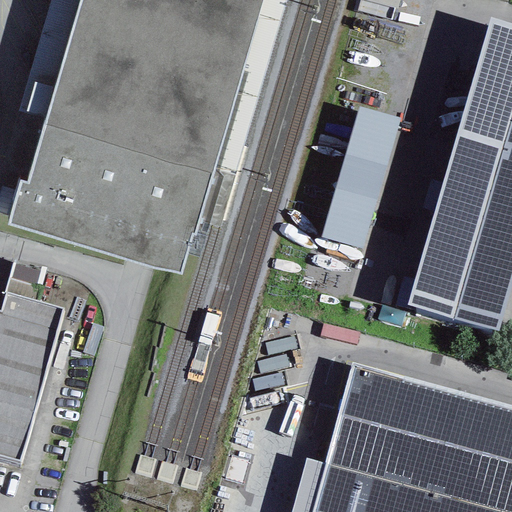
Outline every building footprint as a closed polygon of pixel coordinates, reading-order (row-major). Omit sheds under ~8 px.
[(259,0),(78,0),(25,180),(17,177),(5,226),(178,276),(194,218),(259,0)] [(259,0),(194,218),(220,217),(284,0),(259,0)] [(498,331),(511,279),(511,26),(487,19),(407,306),(498,331)] [(360,249),(398,119),(360,108),(323,238),(360,249)] [(2,312),(0,311),(0,456),(22,462),(59,328),(65,310),(7,293),(2,312)] [(511,511),(511,406),(351,362),(323,464),(309,511),(511,511)] [(309,511),(323,464),(306,459),(291,511),(309,511)]
